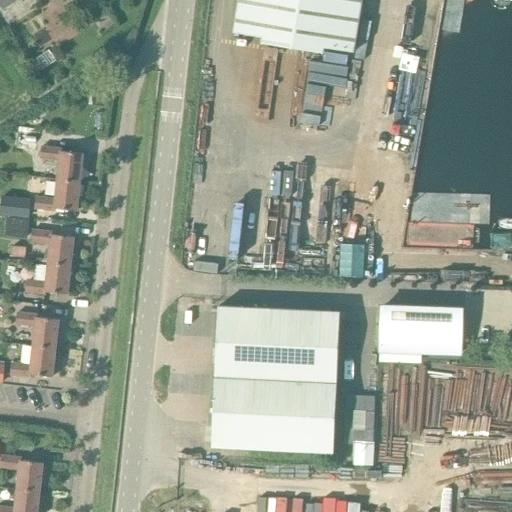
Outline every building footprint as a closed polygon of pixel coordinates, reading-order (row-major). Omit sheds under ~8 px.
[(239,0),(234,33),(263,38),(263,43),(324,53),(325,48),(354,53),(362,0),(239,0)] [(49,50),(35,59),(42,70),(56,61),(49,50)] [(42,147),(41,150),(41,158),(59,160),(57,180),(81,183),(84,154),(62,152),(62,149),(42,147)] [(77,211),(81,183),(57,180),(55,200),(36,198),(35,209),(55,211),(56,209),(77,211)] [(1,198),(0,214),(29,217),(31,201),(1,198)] [(7,219),(5,235),(27,238),(29,221),(7,219)] [(50,245),(48,263),(71,266),(75,237),(53,235),(53,233),(34,231),(32,243),(50,245)] [(11,247),(11,257),(25,258),(26,248),(11,247)] [(68,295),(71,266),(48,263),(46,281),(28,279),(26,292),(46,294),(46,292),(68,295)] [(379,305),(378,354),(461,357),(463,308),(379,305)] [(340,312),(219,307),(212,448),(334,453),(340,312)] [(59,320),(39,318),(38,318),(38,316),(17,313),(16,324),(35,326),(33,346),(56,349),(59,320)] [(53,378),(56,349),(33,346),(31,366),(12,364),(11,375),(31,377),(31,375),(53,378)] [(17,471),(15,489),(40,492),(43,463),(22,461),(22,459),(2,457),(0,469),(17,471)] [(38,511),(40,492),(15,489),(13,507),(0,505),(0,511),(38,511)]
